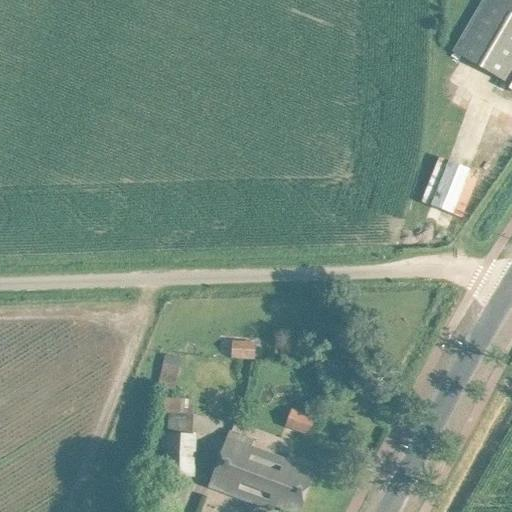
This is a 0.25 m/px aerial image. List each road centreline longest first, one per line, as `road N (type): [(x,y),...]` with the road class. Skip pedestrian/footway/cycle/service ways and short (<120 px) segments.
road 1 (unclassified): [(511,286),(454,271),(0,286)]
road 2 (tertiary): [(387,511),(511,286)]
